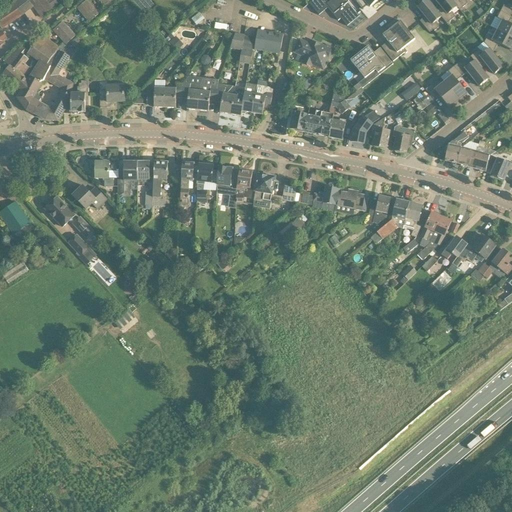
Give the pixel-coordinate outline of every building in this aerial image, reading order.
[(11,0),(11,1),(6,5),(8,7),(0,12),(0,27),(2,30),(22,17),(21,15),(32,7),(42,20),(53,11),(52,9),(59,4),(55,0),(11,0)] [(116,0),(98,0),(106,9),(117,1),(116,0)] [(313,0),(309,4),(319,16),(327,9),(329,7),(339,20),(340,20),(341,19),(347,27),(359,17),(348,3),(345,0),(332,0),(327,4),(323,0),(313,0)] [(370,8),(373,5),(378,1),(378,2),(380,0),(353,0),(363,10),(362,8),(366,5),(367,6),(367,5),(370,8)] [(441,18),(439,15),(427,0),(417,8),(425,17),(420,22),(429,33),(433,30),(434,32),(439,28),(436,22),(441,18)] [(457,8),(451,1),(450,0),(434,0),(443,11),(439,15),(441,18),(447,25),(455,18),(452,12),(457,8)] [(452,0),(451,1),(457,8),(459,11),(467,4),(465,0),(452,0)] [(89,24),(99,15),(87,1),(77,9),(89,24)] [(511,4),(508,4),(506,7),(504,6),(501,12),(511,18),(511,17),(511,4)] [(511,26),(508,24),(511,18),(501,12),(497,19),(502,22),(498,31),(511,38),(511,26)] [(196,25),(204,19),(201,15),(193,21),(196,25)] [(66,46),(76,37),(63,22),(53,31),(66,46)] [(405,54),(407,53),(403,49),(415,40),(400,22),(383,36),(388,43),(382,48),(393,62),(405,53),(405,54)] [(263,52),(267,33),(258,31),(255,50),(263,52)] [(511,38),(498,31),(492,41),(487,38),(484,44),(489,50),(492,53),(494,52),(498,44),(511,51),(511,38)] [(267,33),(263,52),(280,55),(284,36),(267,33)] [(211,38),(207,34),(203,40),(207,43),(211,38)] [(61,51),(66,47),(63,44),(59,47),(42,35),(29,54),(42,63),(29,82),(17,72),(27,59),(22,55),(26,50),(21,45),(5,63),(10,66),(4,75),(10,80),(23,92),(18,98),(27,110),(33,113),(38,104),(41,98),(34,94),(40,83),(43,82),(44,79),(61,51)] [(230,49),(242,51),(245,36),(235,35),(230,49)] [(183,45),(175,37),(169,43),(176,52),(183,45)] [(311,47),(310,47),(300,43),(295,53),(306,58),(303,64),(311,67),(312,65),(323,70),(328,58),(330,58),(333,51),(326,48),(325,50),(312,44),(311,47)] [(61,114),(73,93),(72,93),(73,83),(58,76),(70,56),(70,57),(73,51),(66,47),(61,51),(44,79),(63,89),(51,111),(45,108),(40,118),(45,120),(57,121),(61,114)] [(373,54),(368,47),(350,61),(365,79),(375,71),(378,74),(391,64),(380,49),(373,54)] [(504,68),(492,53),(489,50),(484,54),(479,50),(470,57),(474,62),(478,67),(484,63),(494,75),(504,68)] [(253,53),(242,51),(239,64),(250,66),(253,53)] [(489,80),(478,67),(474,62),(469,66),(464,62),(461,65),(460,63),(454,67),(462,77),(467,73),(479,87),(489,80)] [(456,82),(462,77),(454,67),(448,72),(452,77),(444,84),(459,103),(466,97),(465,96),(467,94),(456,82)] [(200,85),(203,79),(201,79),(202,79),(189,77),(183,83),(183,86),(182,99),(188,100),(187,110),(197,111),(199,92),(200,85)] [(306,91),(311,84),(305,79),(303,78),(297,85),(306,91)] [(217,87),(218,85),(219,81),(203,79),(200,85),(199,92),(197,111),(208,113),(209,102),(215,102),(217,90),(217,87)] [(73,93),(61,114),(71,114),(71,112),(85,113),(85,106),(88,106),(89,82),(82,81),(82,84),(79,84),(79,87),(78,88),(78,94),(73,93)] [(255,96),(257,86),(247,84),(246,90),(244,99),(242,113),(252,115),(255,96)] [(416,84),(410,89),(415,95),(421,90),(416,84)] [(452,109),(459,103),(444,84),(435,90),(431,86),(425,90),(433,100),(439,96),(449,108),(451,107),(452,109)] [(233,97),(235,88),(218,85),(217,87),(217,90),(215,102),(221,103),(219,114),(230,116),(233,97)] [(182,99),(183,86),(176,86),(176,90),(165,89),(164,109),(176,109),(176,99),(182,99)] [(255,96),(252,115),(262,117),(264,106),(270,107),(273,94),(270,94),(271,88),(257,86),(255,96)] [(100,109),(115,108),(115,103),(125,103),(125,94),(124,87),(107,88),(107,90),(100,90),(100,109)] [(244,99),(246,90),(235,88),(233,97),(230,116),(241,118),(242,113),(244,99)] [(164,109),(165,89),(154,89),(154,93),(147,93),(147,102),(147,104),(153,104),(153,108),(164,109)] [(352,97),(345,102),(347,105),(356,98),(364,92),(361,89),(357,93),(352,97)] [(422,110),(434,102),(426,93),(415,100),(422,110)] [(143,105),(143,96),(141,96),(133,104),(143,105)] [(337,109),(345,102),(332,99),(331,108),(336,109),(337,109)] [(345,102),(337,109),(342,116),(350,109),(345,102)] [(426,110),(431,116),(439,109),(433,103),(426,110)] [(305,134),(308,116),(301,115),(301,111),(297,110),(296,114),(293,113),(292,121),(294,122),(292,131),(305,134)] [(364,118),(362,120),(359,118),(353,126),(356,128),(354,132),(352,142),(363,145),(365,134),(373,124),(380,120),(379,119),(378,120),(373,113),(374,112),(374,111),(364,118)] [(318,136),(322,113),(316,112),(315,118),(308,116),(305,134),(318,136)] [(449,120),(442,112),(438,116),(444,123),(449,120)] [(329,138),(332,122),(333,116),(322,113),(318,136),(329,138)] [(386,150),(390,133),(383,131),(385,119),(373,127),(371,136),(375,136),(373,147),(386,150)] [(332,122),(329,138),(342,141),(346,121),(340,120),(339,123),(332,122)] [(411,147),(413,139),(414,131),(396,127),(395,128),(393,137),(396,138),(394,151),(406,154),(408,147),(411,147)] [(458,165),(462,149),(473,140),(469,136),(473,132),(470,129),(448,146),(445,162),(458,165)] [(471,162),(474,153),(462,149),(458,165),(473,170),(475,163),(471,162)] [(485,175),(489,157),(474,153),(471,162),(475,163),(473,170),(485,175)] [(511,163),(510,166),(489,157),(485,175),(504,181),(505,178),(511,180),(511,163)] [(113,188),(113,178),(119,178),(119,170),(117,170),(117,163),(109,163),(95,163),(95,180),(104,180),(104,188),(113,188)] [(138,181),(138,163),(124,163),(124,181),(118,181),(118,197),(130,197),(130,181),(138,181)] [(138,163),(138,181),(138,188),(144,188),(145,184),(150,184),(150,163),(138,163)] [(153,194),(153,207),(166,208),(166,199),(161,199),(162,181),(167,181),(168,164),(154,163),(153,194)] [(193,182),(194,165),(183,164),(181,200),(180,215),(187,215),(188,201),(187,200),(188,191),(189,182),(193,182)] [(212,184),(214,167),(200,166),(198,185),(199,185),(199,189),(198,199),(198,202),(201,202),(201,204),(207,204),(208,192),(204,192),(206,183),(212,184)] [(231,197),(233,182),(231,181),(233,170),(219,168),(216,186),(225,187),(224,196),(231,197)] [(250,190),(253,173),(240,171),(237,191),(243,192),(243,189),(250,190)] [(266,177),(265,175),(262,174),(260,176),(259,176),(254,199),(263,201),(270,202),(273,190),(275,179),(268,178),(268,177),(266,177)] [(97,211),(107,201),(95,188),(90,193),(83,187),(72,197),(86,211),(92,205),(97,211)] [(294,203),(297,189),(285,187),(283,201),(294,203)] [(334,212),(338,193),(339,191),(326,188),(324,197),(314,195),(313,202),(323,203),(323,204),(322,210),(334,212)] [(338,193),(334,212),(353,216),(354,210),(365,212),(368,197),(357,195),(358,193),(349,191),(348,195),(338,193)] [(307,205),(309,194),(301,192),(299,204),(307,205)] [(387,215),(391,200),(379,197),(377,204),(372,203),(367,225),(372,226),(373,224),(383,226),(384,220),(385,220),(387,215)] [(44,210),(62,229),(70,222),(74,218),(75,217),(57,198),(44,210)] [(376,245),(382,241),(397,228),(403,230),(404,227),(410,204),(397,201),(392,222),(377,234),(371,239),(376,245)] [(34,228),(30,224),(16,203),(0,213),(0,215),(16,238),(17,237),(18,239),(34,228)] [(410,204),(404,227),(414,229),(411,236),(416,238),(421,227),(416,225),(417,222),(419,223),(422,207),(410,204)] [(439,226),(442,218),(431,213),(421,239),(423,240),(420,247),(425,249),(428,247),(431,241),(434,233),(438,225),(439,226)] [(74,218),(70,222),(86,239),(94,232),(80,217),(76,221),(74,218)] [(291,225),(298,231),(304,224),(297,218),(291,225)] [(428,247),(425,249),(417,256),(422,262),(438,247),(438,246),(441,247),(451,223),(442,218),(439,226),(438,225),(434,233),(431,241),(428,247)] [(455,235),(459,226),(455,224),(451,233),(455,235)] [(293,227),(280,237),(283,240),(296,230),(293,227)] [(89,248),(77,236),(69,243),(81,256),(89,248)] [(454,264),(452,266),(457,269),(462,262),(464,264),(466,260),(472,264),(475,259),(482,264),(484,260),(485,260),(495,245),(484,237),(481,241),(480,240),(473,250),(467,246),(458,259),(454,264)] [(245,239),(235,239),(235,248),(245,240),(245,239)] [(458,259),(467,246),(457,239),(453,245),(452,245),(447,251),(446,250),(441,257),(448,261),(452,255),(457,259),(452,266),(454,264),(458,259)] [(407,255),(418,246),(414,241),(403,250),(407,255)] [(511,270),(511,268),(508,265),(511,259),(511,258),(503,251),(489,268),(484,265),(478,272),(476,271),(471,276),(480,283),(484,277),(487,280),(492,274),(502,281),(508,276),(511,270)] [(162,259),(155,253),(148,259),(155,266),(162,259)] [(265,270),(276,261),(270,255),(260,263),(265,270)] [(427,273),(438,262),(433,257),(422,268),(427,273)] [(229,266),(222,258),(216,264),(222,272),(229,266)] [(408,281),(417,273),(411,266),(402,275),(404,277),(408,281)] [(420,307),(423,305),(422,301),(420,299),(416,299),(414,302),(414,305),(417,308),(420,307)] [(127,332),(138,320),(129,312),(118,324),(127,332)] [(428,327),(422,319),(418,321),(423,330),(428,327)]
